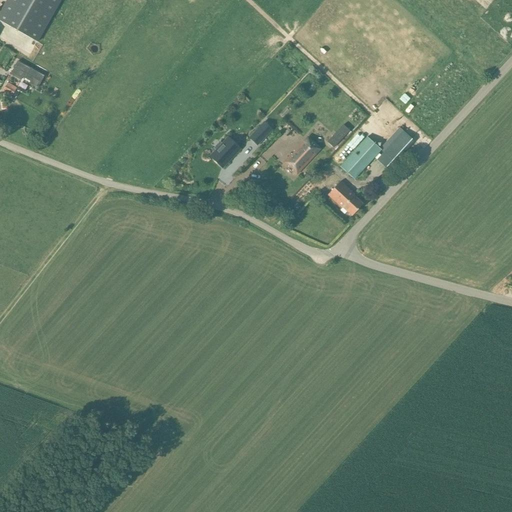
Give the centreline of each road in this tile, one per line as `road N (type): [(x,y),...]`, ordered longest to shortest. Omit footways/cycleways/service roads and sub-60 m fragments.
road 1 (unclassified): [(322,259),(223,210),(82,178),(0,144)]
road 2 (unclassified): [(322,259),(511,59)]
road 3 (unclassified): [(511,302),(322,259)]
